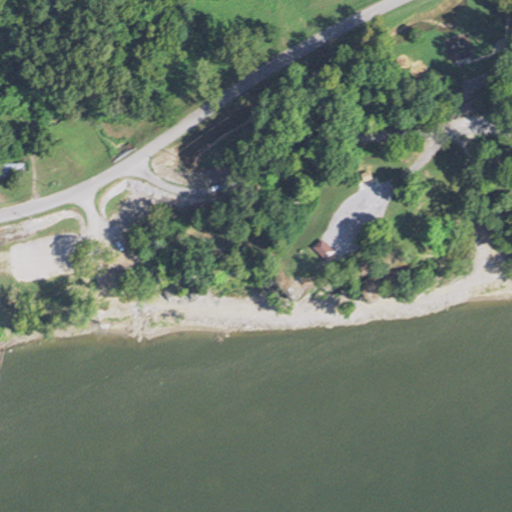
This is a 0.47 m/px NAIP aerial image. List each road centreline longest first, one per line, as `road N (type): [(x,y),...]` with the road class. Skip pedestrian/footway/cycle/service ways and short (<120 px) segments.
road 1 (residential): [(511,124),(360,138),(208,190),(167,187),(120,168),(0,215)]
road 2 (residential): [(120,168),(228,95),(401,0)]
